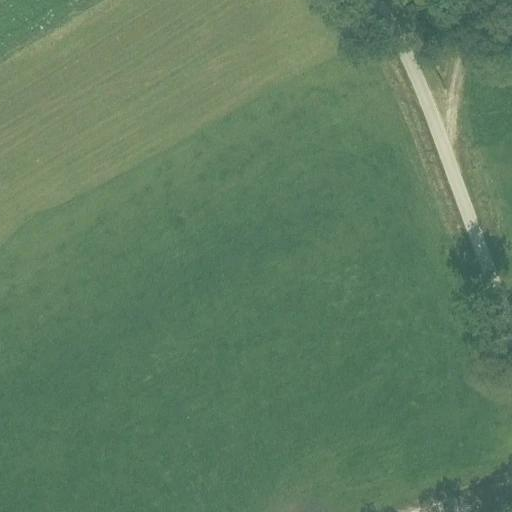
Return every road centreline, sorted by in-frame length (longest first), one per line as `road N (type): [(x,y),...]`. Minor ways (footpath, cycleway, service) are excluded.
road 1 (unclassified): [(511,337),(442,144),(376,0)]
road 2 (track): [(475,0),(442,144)]
